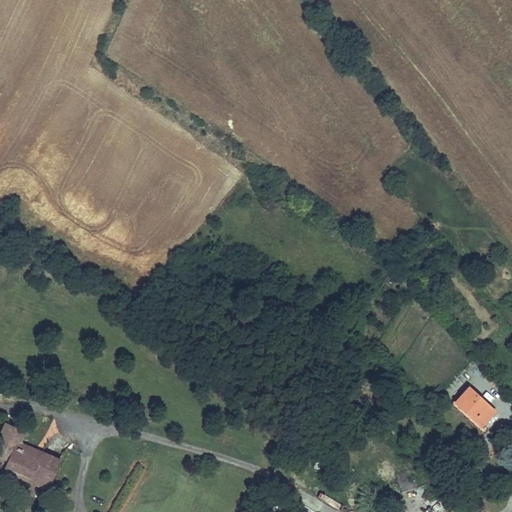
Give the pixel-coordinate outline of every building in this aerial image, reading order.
[(466,381),(474,372),(467,367),(459,376),(466,381)] [(482,426),(496,411),(470,388),(458,401),(469,410),(466,413),(482,426)] [(466,413),(469,410),(458,401),(456,403),(466,413)] [(36,474),(53,481),(62,461),(43,452),(41,458),(13,447),(21,429),(7,423),(0,438),(0,456),(9,461),(7,466),(34,478),(36,474)] [(26,432),(21,429),(13,447),(41,458),(43,452),(21,443),(26,432)] [(36,474),(34,478),(7,466),(5,471),(50,490),(53,481),(36,474)]
